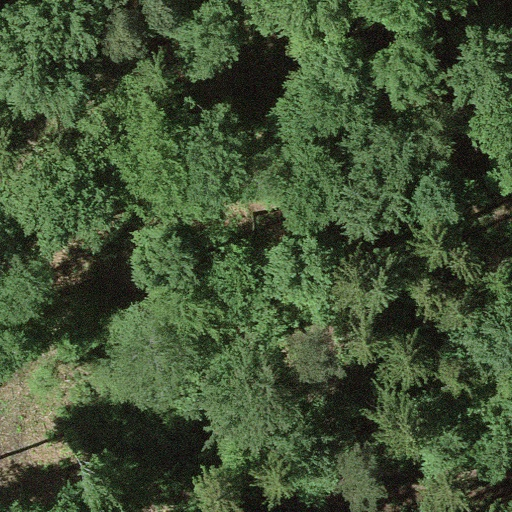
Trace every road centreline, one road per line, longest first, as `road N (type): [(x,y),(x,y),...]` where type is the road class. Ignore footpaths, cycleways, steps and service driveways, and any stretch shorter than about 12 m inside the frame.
road 1 (track): [(308,511),(347,179),(378,101),(440,0)]
road 2 (track): [(0,212),(47,73),(116,0)]
